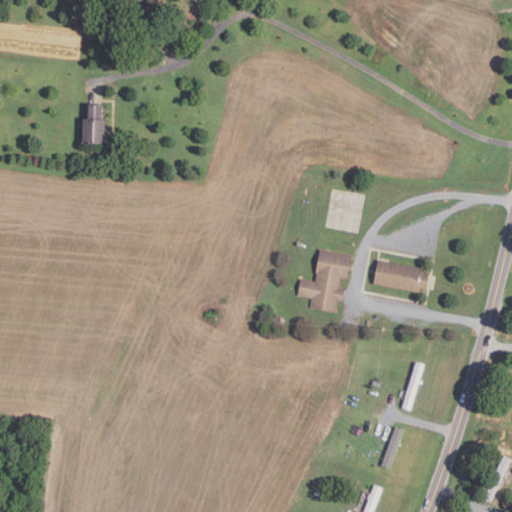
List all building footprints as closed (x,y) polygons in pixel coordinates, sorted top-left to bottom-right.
[(104,142),(80,142),(81,118),(86,118),(86,103),(102,104),(102,118),(104,118),(104,142)] [(334,311),(310,307),(312,298),(297,295),(300,278),(314,281),(316,273),(315,273),(319,249),(350,254),(348,263),(351,264),(350,270),(347,270),(346,278),(340,277),(338,288),(344,289),(342,301),(336,299),(334,311)] [(419,292),(373,284),(378,260),(423,267),(422,272),(429,273),(426,289),(420,288),(419,292)] [(411,410),(402,407),(416,361),(424,364),(411,410)] [(380,387),(371,385),(372,379),(381,382),(380,387)] [(389,468),(381,466),(395,426),(403,429),(389,468)] [(490,503),(481,498),(483,495),(477,492),(484,478),(491,481),(503,456),(511,459),(490,503)] [(373,511),(364,511),(375,484),(383,488),(373,511)] [(320,496),(314,494),(316,488),(322,490),(320,496)] [(329,499),(322,497),(324,491),(331,493),(329,499)]
